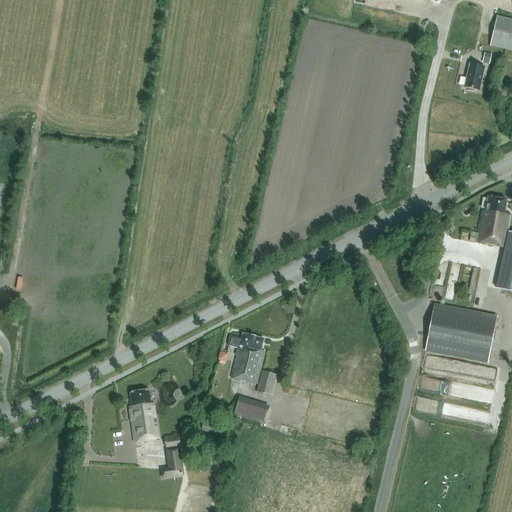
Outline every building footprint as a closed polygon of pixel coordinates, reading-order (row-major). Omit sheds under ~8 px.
[(511,20),(497,17),(490,46),(511,51),(511,20)] [(470,64),(464,88),(479,91),(485,68),(470,64)] [(504,214),(507,201),(488,197),(486,210),(482,209),(478,234),(472,232),(470,242),(511,249),(511,232),(508,232),(511,215),(504,214)] [(502,286),(511,287),(511,255),(511,256),(508,255),(505,268),(502,286)] [(488,363),(491,350),(497,318),(435,306),(427,351),(488,363)] [(239,349),(233,372),(232,378),(258,385),(266,352),(261,351),(264,339),(243,334),(242,340),(230,337),(228,346),(239,349)] [(218,359),(226,361),(228,353),(220,351),(218,359)] [(272,396),(277,376),(262,372),(257,392),(272,396)] [(151,404),(149,390),(130,393),(132,407),(129,408),(135,443),(159,439),(153,404),(151,404)] [(269,409),(262,406),(257,422),(265,424),(269,409)] [(203,420),(201,431),(231,437),(234,425),(203,420)] [(167,449),(183,447),(181,435),(166,437),(167,449)] [(168,454),(169,461),(179,460),(178,453),(168,454)] [(163,478),(183,475),(181,467),(170,469),(162,470),(163,478)]
